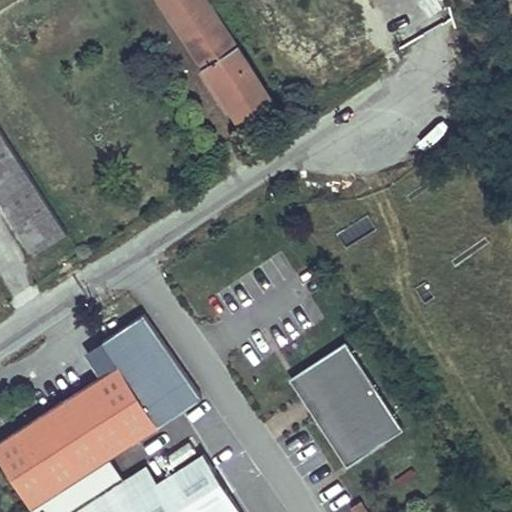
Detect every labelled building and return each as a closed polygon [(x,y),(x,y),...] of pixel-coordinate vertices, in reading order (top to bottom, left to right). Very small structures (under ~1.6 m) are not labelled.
[(208,0),(160,0),(242,126),(276,105),(208,0)] [(0,197),(38,256),(70,235),(0,127),(0,197)] [(112,457),(204,398),(146,314),(107,339),(123,364),(104,376),(0,442),(0,455),(33,507),(112,457)] [(123,364),(107,339),(88,351),(104,376),(123,364)] [(347,339),(300,369),(316,393),(318,410),(327,409),(358,457),(405,427),(347,339)] [(300,369),(291,375),(349,463),(358,457),(327,409),(318,410),(316,393),(300,369)] [(243,511),(206,454),(180,470),(176,463),(162,472),(166,479),(161,482),(150,465),(127,479),(112,457),(33,507),(25,511),(243,511)] [(371,511),(362,498),(352,505),(356,511),(371,511)]
